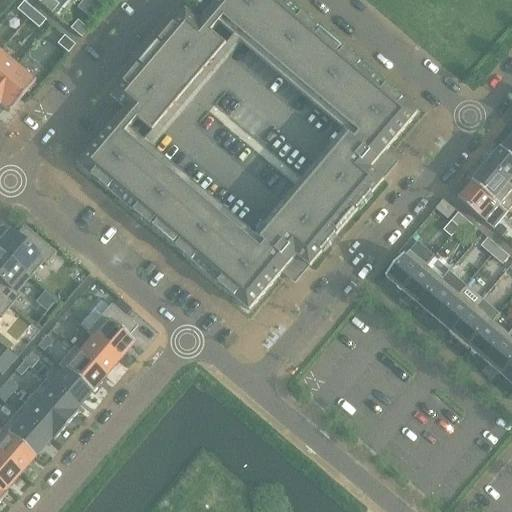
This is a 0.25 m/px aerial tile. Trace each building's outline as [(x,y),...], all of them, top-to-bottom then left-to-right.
[(43,0),(40,4),(51,13),(57,5),(51,0),(43,0)] [(227,292),(226,294),(227,295),(228,294),(250,312),(278,278),(283,272),(295,282),(308,266),(310,268),(328,246),(330,248),(331,246),(330,245),(364,204),(366,206),(367,204),(366,203),(384,181),(382,180),(395,164),(384,154),(390,147),(418,114),(396,96),(398,95),(396,94),(395,95),(354,61),(356,59),(354,58),(353,59),(312,25),(314,23),(312,22),(311,23),(283,0),(221,0),(214,8),(200,25),(187,14),(169,35),(167,34),(166,35),(167,37),(161,44),(152,55),(149,59),(140,69),(133,77),(132,76),(130,77),(132,79),(113,100),(127,111),(112,128),(80,167),(101,185),(100,187),(101,188),(102,186),(144,222),(143,224),(145,225),(146,224),(185,257),(184,258),(185,259),(186,258),(227,292)] [(22,2),(15,11),(26,20),(33,12),(22,2)] [(33,12),(26,20),(37,30),(44,21),(33,12)] [(69,29),(80,38),(87,30),(76,21),(69,29)] [(63,37),(56,45),(67,54),(74,46),(63,37)] [(0,85),(15,68),(0,54),(0,85)] [(15,68),(0,85),(0,106),(8,113),(34,83),(15,68)] [(511,137),(501,151),(511,159),(511,137)] [(487,167),(511,188),(511,159),(501,151),(487,167)] [(473,184),(507,213),(511,207),(511,188),(487,167),(473,184)] [(459,201),(493,230),(507,213),(473,184),(459,201)] [(459,229),(460,230),(467,222),(458,214),(451,222),(459,229)] [(451,222),(443,231),(451,238),(459,229),(451,222)] [(467,222),(460,230),(470,238),(477,230),(467,222)] [(8,231),(0,241),(0,253),(29,279),(42,263),(45,266),(55,254),(23,226),(22,227),(14,236),(8,231)] [(481,247),(492,257),(499,248),(488,239),(481,247)] [(417,243),(386,279),(403,293),(426,266),(434,257),(417,243)] [(503,266),(509,257),(499,248),(492,257),(503,266)] [(0,299),(10,307),(19,296),(16,294),(20,289),(29,279),(0,253),(0,299)] [(426,266),(403,293),(420,307),(443,280),(426,266)] [(443,280),(420,307),(436,321),(467,285),(450,271),(443,280)] [(467,285),(436,321),(452,335),(451,337),(451,338),(484,299),(467,285)] [(0,318),(10,307),(0,299),(0,318)] [(484,299),(451,338),(468,351),(493,322),(500,313),(484,299)] [(118,300),(112,307),(124,318),(130,311),(118,300)] [(87,333),(119,361),(133,344),(127,338),(136,328),(124,318),(112,307),(110,306),(101,316),(87,333)] [(493,322),(468,351),(468,352),(470,350),(486,364),(509,336),(493,322)] [(511,332),(509,336),(486,364),(503,378),(511,366),(511,332)] [(78,353),(73,348),(72,349),(104,377),(119,361),(87,333),(86,334),(91,338),(78,353)] [(45,337),(37,347),(43,352),(51,342),(45,337)] [(0,371),(3,374),(19,357),(8,347),(0,356),(0,371)] [(104,377),(72,349),(68,354),(58,365),(90,394),(104,377)] [(30,354),(22,363),(28,368),(30,370),(36,362),(38,361),(30,354)] [(22,363),(15,372),(20,377),(28,368),(22,363)] [(44,382),(76,410),(90,394),(58,365),(57,366),(63,371),(50,386),(44,381),(44,382)] [(511,366),(503,378),(511,385),(511,366)] [(30,398),(64,428),(77,414),(75,413),(75,414),(74,412),(76,410),(44,382),(30,398)] [(3,385),(0,388),(0,399),(4,403),(12,393),(3,385)] [(64,428),(30,398),(15,414),(48,443),(50,440),(51,441),(52,442),(64,428)] [(48,443),(15,414),(1,431),(34,459),(48,443)] [(0,458),(19,475),(34,459),(1,431),(0,432),(0,458)] [(0,486),(5,491),(19,475),(0,458),(0,486)]
